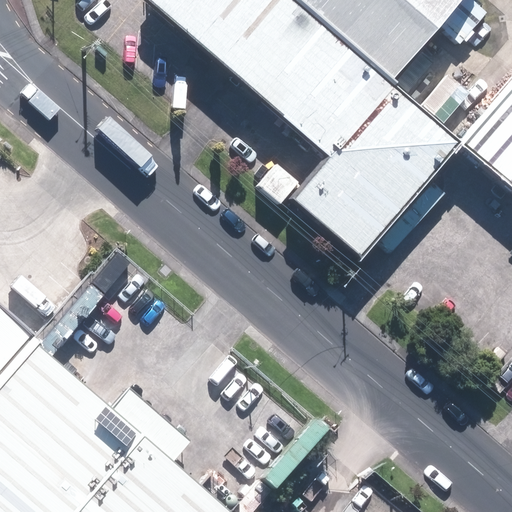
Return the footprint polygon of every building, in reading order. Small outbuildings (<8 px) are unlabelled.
[(453,148),(455,146),(427,122),(470,72),(430,38),(437,29),(456,45),(460,41),(462,43),(470,34),(466,30),(482,12),(467,0),(138,0),(138,2),(323,160),(288,202),(357,261),(453,148)] [(486,0),(510,19),(511,16),(511,2),(509,0),(486,0)] [(511,81),(453,150),(511,200),(511,81)] [(0,511),(222,511),(165,462),(182,442),(122,390),(105,410),(28,345),(83,280),(0,209),(0,511)] [(112,281),(99,270),(41,335),(54,346),(112,281)] [(308,444),(297,434),(243,495),(253,504),(308,444)]
